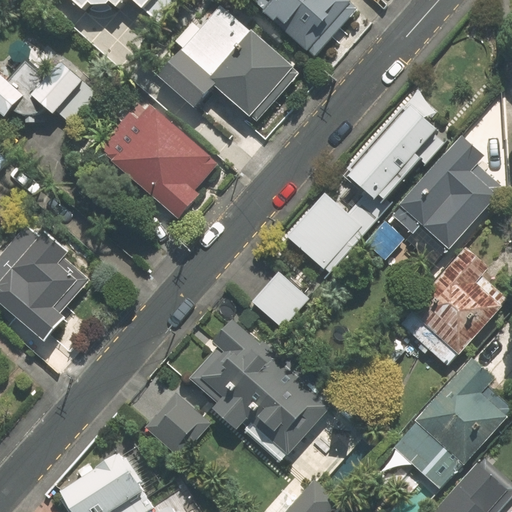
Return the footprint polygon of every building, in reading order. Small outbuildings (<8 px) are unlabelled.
[(72,0),(70,3),(85,16),(91,9),(105,9),(110,5),(117,12),(127,0),(142,13),(153,0),(72,0)] [(243,0),(308,56),(352,6),(345,0),(243,0)] [(196,112),(216,90),(251,122),(295,73),(221,9),(190,44),(178,58),(159,80),(196,112)] [(31,99),(53,119),(82,85),(59,66),(31,99)] [(0,117),(5,122),(25,100),(0,77),(0,117)] [(322,271),(324,268),(331,274),(386,213),(381,208),(421,163),(426,167),(447,143),(410,110),(348,179),(366,195),(348,215),(326,196),(287,240),(322,271)] [(195,194),(219,167),(157,114),(155,117),(149,112),(138,123),(131,116),(100,152),(113,164),(112,165),(178,223),(200,198),(195,194)] [(485,161),(461,140),(393,216),(415,235),(421,229),(450,254),(499,199),(472,176),(485,161)] [(0,307),(44,344),(64,319),(56,313),(81,284),(60,267),(70,255),(45,234),(40,239),(27,229),(0,261),(0,307)] [(488,271),(466,252),(402,324),(449,365),(457,356),(460,359),(504,309),(476,284),(488,271)] [(283,331),(310,301),(280,274),(253,305),(283,331)] [(248,423),(288,458),(330,409),(276,361),(279,358),(263,345),(261,348),(233,324),(213,346),(224,356),(201,382),(222,400),(213,411),(238,433),(248,423)] [(494,383),(470,363),(394,449),(443,492),(509,418),(483,395),(494,383)] [(181,461),(212,427),(177,396),(146,430),(181,461)] [(121,457),(60,495),(70,511),(151,511),(155,510),(121,457)] [(491,511),(507,494),(476,467),(435,511),(491,511)] [(316,484),(290,511),(332,511),(339,504),(316,484)] [(391,511),(417,511),(420,509),(406,496),(391,511)]
